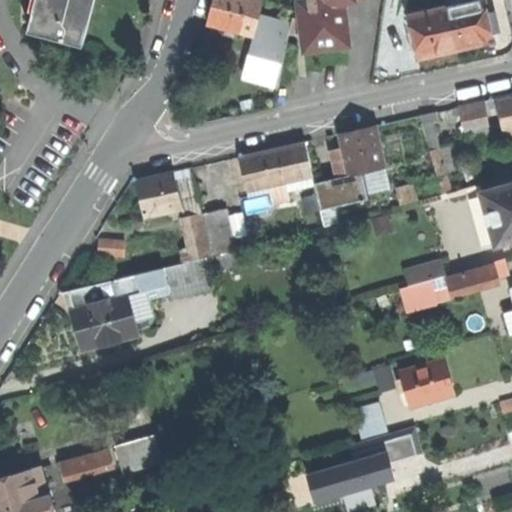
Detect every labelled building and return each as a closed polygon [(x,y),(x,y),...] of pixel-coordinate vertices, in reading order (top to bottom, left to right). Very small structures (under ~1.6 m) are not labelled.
[(93,19),(97,0),(39,0),(31,31),(86,47),(93,19)] [(208,24),(253,36),(260,14),(263,0),(214,0),(212,10),(208,24)] [(301,31),(304,50),(327,47),(350,44),(345,2),(355,0),(354,0),(297,0),(300,17),(301,31)] [(491,42),(481,0),(480,0),(478,1),(457,6),(444,9),(454,51),(475,46),(491,42)] [(433,56),(454,51),(444,9),(407,18),(417,60),(433,56)] [(242,79),(275,88),(289,32),(291,22),(260,14),(242,79)] [(293,17),(291,22),(289,32),(301,31),(300,17),(293,17)] [(505,135),(511,133),(511,94),(496,98),(505,135)] [(463,122),(488,116),(485,101),(459,107),(463,122)] [(361,173),(379,169),(385,167),(376,126),(347,132),(340,134),(344,150),(332,152),(337,178),(361,173)] [(285,183),(313,176),(306,142),(270,150),(240,157),(248,192),(271,186),(274,201),(288,198),(286,188),(285,183)] [(437,149),(430,151),(442,194),(450,192),(437,149)] [(390,190),(385,167),(379,169),(384,191),(390,190)] [(361,173),(366,195),(384,191),(379,169),(361,173)] [(143,207),(146,216),(182,207),(173,171),(137,180),(143,207)] [(366,195),(361,173),(337,178),(315,183),(321,211),(367,201),(366,195)] [(315,181),(313,176),(285,183),(286,188),(315,181)] [(467,199),(472,198),(483,195),(480,184),(464,189),(467,199)] [(511,186),(483,195),(472,198),(487,248),(511,240),(511,186)] [(226,207),(203,213),(214,257),(236,252),(226,207)] [(203,213),(186,217),(196,261),(208,258),(214,257),(203,213)] [(100,256),(125,258),(126,242),(101,241),(100,256)] [(243,250),(236,252),(214,257),(208,258),(211,270),(246,261),(243,250)] [(165,269),(169,286),(172,299),(215,288),(211,270),(208,258),(196,261),(165,269)] [(494,265),(498,279),(509,276),(504,259),(493,262),(494,265)] [(445,276),(447,275),(442,260),(430,264),(434,279),(445,276)] [(409,286),(434,279),(430,264),(405,271),(409,286)] [(486,282),(498,279),(494,265),(447,278),(447,275),(445,276),(450,296),(487,285),(486,282)] [(127,295),(127,296),(169,286),(165,269),(71,292),(75,308),(127,295)] [(450,296),(445,276),(434,279),(409,286),(402,288),(408,308),(450,296)] [(137,334),(127,296),(127,295),(75,308),(74,308),(79,326),(84,347),(137,334)] [(400,394),(407,392),(411,408),(441,399),(455,394),(444,359),(401,372),(403,379),(396,381),(400,394)] [(389,365),(374,370),(376,378),(381,392),(395,388),(389,365)] [(353,385),(376,378),(374,370),(350,376),(353,385)] [(363,437),(388,429),(380,401),(358,408),(361,421),(358,422),(363,437)] [(386,451),(389,462),(423,452),(416,426),(351,444),(355,460),(386,451)] [(157,436),(118,447),(125,472),(165,462),(157,436)] [(62,463),(66,477),(113,463),(110,449),(62,463)] [(386,463),(389,462),(386,451),(355,460),(307,473),(315,501),(343,494),(371,486),(391,480),(386,463)] [(394,479),(389,462),(386,463),(391,480),(394,479)] [(0,511),(54,511),(43,469),(0,480),(0,511)] [(376,504),(371,486),(343,494),(348,511),(376,504)]
